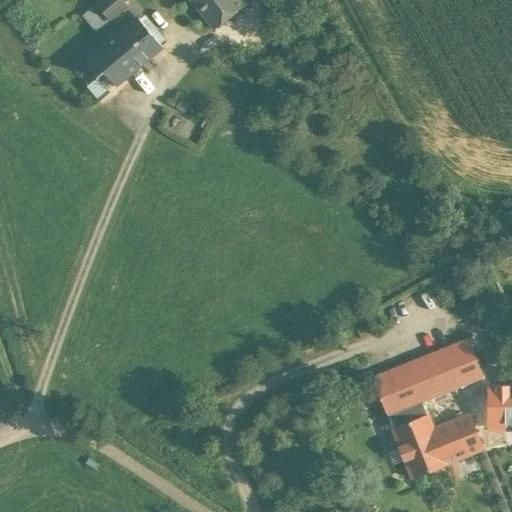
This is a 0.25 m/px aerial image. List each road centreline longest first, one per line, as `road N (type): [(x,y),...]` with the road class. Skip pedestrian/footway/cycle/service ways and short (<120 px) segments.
road 1 (track): [(161,0),(191,30),(193,46),(32,423)]
road 2 (unclassified): [(0,436),(32,423),(72,433),(209,511)]
